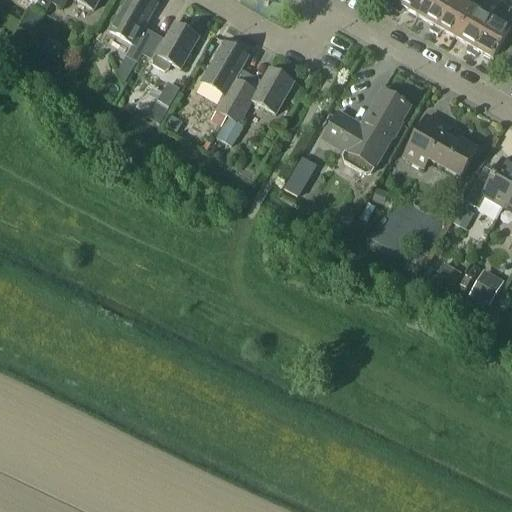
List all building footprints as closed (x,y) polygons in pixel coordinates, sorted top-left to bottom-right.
[(28,0),(37,5),(34,9),(45,16),(51,5),(53,0),(28,0)] [(53,0),(51,5),(62,11),(68,0),(69,0),(93,14),(100,0),(53,0)] [(108,35),(132,49),(126,59),(136,66),(142,57),(154,36),(144,30),(158,6),(146,0),(128,0),(114,25),(108,35)] [(402,0),(395,13),(400,16),(405,12),(417,19),(428,0),(402,0)] [(429,33),(433,35),(453,0),(428,0),(417,19),(430,26),(429,33)] [(442,33),(455,41),(473,10),(456,0),(453,0),(433,35),(437,37),(442,33)] [(473,10),(455,41),(467,48),(466,54),(470,57),(491,20),(473,10)] [(491,20),(470,57),(474,59),(480,55),(493,63),(511,31),(491,20)] [(168,72),(171,67),(180,73),(199,39),(174,25),(164,42),(154,36),(142,57),(152,63),(151,69),(163,75),(168,72)] [(214,114),(226,121),(245,88),(235,83),(249,58),(224,44),(200,86),(223,99),(214,114)] [(511,65),(511,52),(509,51),(498,69),(507,74),(511,65)] [(245,88),(226,121),(240,129),(253,105),(275,118),(294,85),(269,70),(256,94),(245,88)] [(171,109),(177,90),(168,87),(161,105),(171,109)] [(370,177),(373,171),(392,140),(393,141),(402,126),(401,125),(410,109),(382,92),(362,127),(359,128),(337,115),(322,142),(345,156),(342,160),(343,165),(365,178),(370,177)] [(171,118),(163,131),(175,138),(183,125),(171,118)] [(450,132),(427,119),(403,161),(423,172),(428,163),(460,181),(477,152),(461,143),(459,147),(446,140),(450,132)] [(480,178),(465,205),(479,213),(496,222),(503,210),(511,193),(511,167),(502,162),(494,176),(490,184),(480,178)] [(376,192),(372,203),(383,207),(387,196),(376,192)] [(511,193),(503,210),(511,214),(511,193)] [(483,273),(469,298),(490,309),(504,285),(483,273)]
